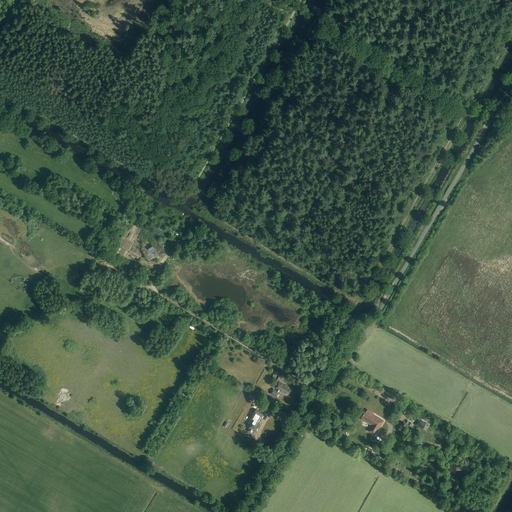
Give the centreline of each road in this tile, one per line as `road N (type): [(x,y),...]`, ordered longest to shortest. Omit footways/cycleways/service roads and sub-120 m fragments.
road 1 (track): [(511,38),(360,297),(347,296),(211,210),(324,0)]
road 2 (unclassified): [(511,82),(375,320),(318,391),(246,511)]
road 3 (track): [(318,391),(151,287),(161,262)]
